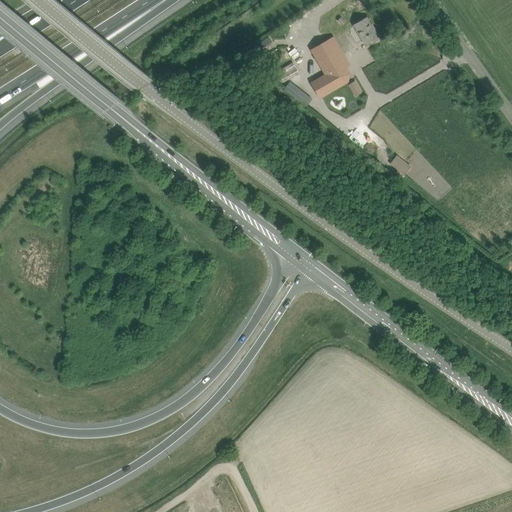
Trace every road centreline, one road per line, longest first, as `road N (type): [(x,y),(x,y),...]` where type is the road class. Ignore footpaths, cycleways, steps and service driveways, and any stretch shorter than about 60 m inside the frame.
road 1 (unclassified): [(511,348),(341,235),(39,0)]
road 2 (secondary): [(295,256),(0,17)]
road 3 (motorway): [(295,256),(219,369),(154,418),(81,433),(36,426),(0,408)]
road 4 (motorway): [(44,511),(115,480),(209,410),(308,265)]
road 5 (secondary): [(511,420),(308,265)]
road 6 (motorway): [(0,126),(157,0)]
road 7 (motorway): [(0,96),(151,0)]
road 8 (unclassified): [(511,115),(429,0)]
road 9 (unclassified): [(254,511),(224,468),(161,511)]
